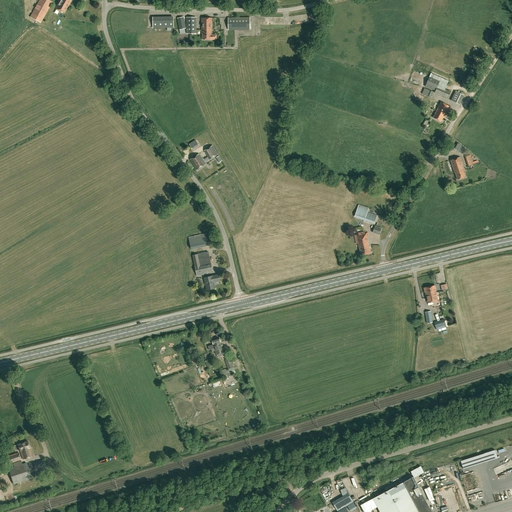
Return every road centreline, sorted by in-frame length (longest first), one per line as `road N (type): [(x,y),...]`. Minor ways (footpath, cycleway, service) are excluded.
road 1 (unclassified): [(240,307),(216,214),(133,102),(108,40),(104,1)]
road 2 (primary): [(240,307),(511,241)]
road 3 (unclassified): [(276,511),(320,475),(511,418)]
road 4 (primary): [(0,364),(240,307)]
road 5 (unclassified): [(104,1),(286,10),(332,0)]
